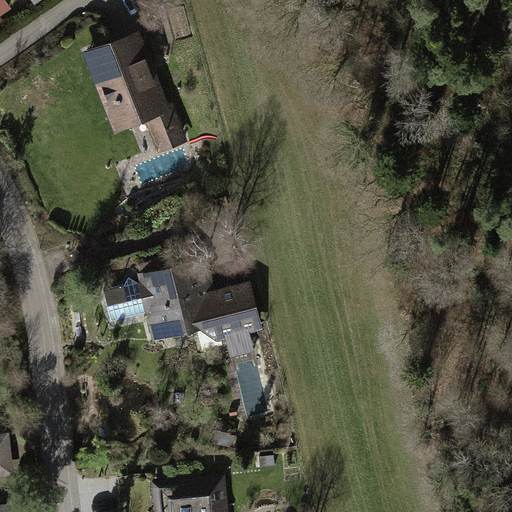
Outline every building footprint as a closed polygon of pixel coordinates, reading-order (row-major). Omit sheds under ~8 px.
[(0,0),(0,25),(5,22),(1,16),(12,8),(6,0),(0,0)] [(139,31),(84,52),(115,133),(146,123),(171,112),(167,104),(139,31)] [(172,101),(167,104),(171,112),(146,123),(159,153),(189,140),(172,101)] [(211,264),(140,277),(153,346),(263,326),(256,288),(217,295),(211,264)] [(13,430),(0,431),(0,479),(19,478),(13,430)] [(233,511),(230,478),(161,486),(163,511),(233,511)] [(38,511),(37,501),(0,505),(0,511),(38,511)]
